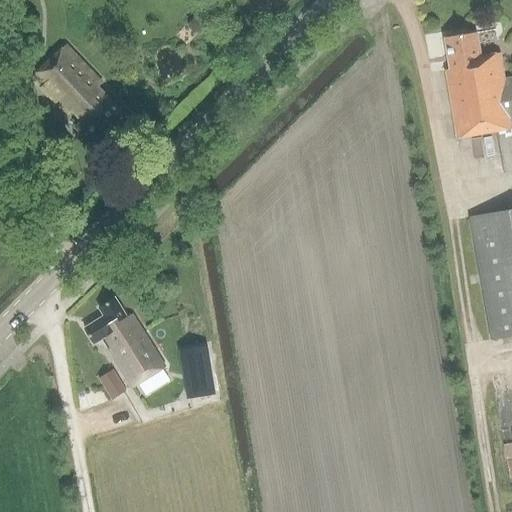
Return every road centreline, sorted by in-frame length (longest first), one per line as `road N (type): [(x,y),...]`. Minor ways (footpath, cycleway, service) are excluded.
road 1 (track): [(0,0),(88,511)]
road 2 (tertiary): [(0,332),(325,0)]
